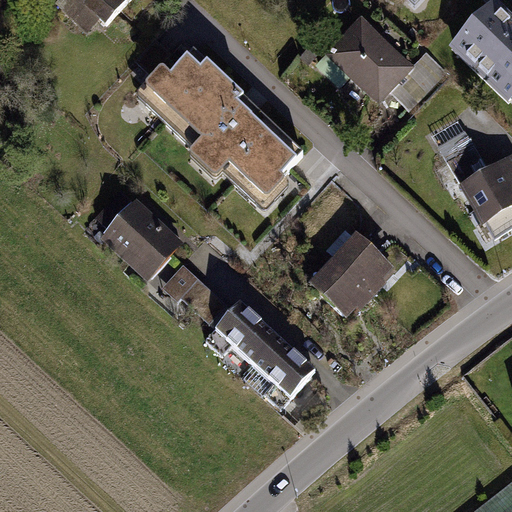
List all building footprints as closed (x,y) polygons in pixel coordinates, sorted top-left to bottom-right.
[(76,0),(87,10),(77,20),(91,34),(99,25),(105,30),(133,0),(76,0)] [(509,109),(511,106),(511,21),(495,5),(450,53),(509,109)] [(364,21),(315,67),(338,92),(351,80),(379,110),(393,97),(407,112),(446,76),(429,59),(414,73),(364,21)] [(194,56),(146,107),(196,155),(199,152),(257,207),(303,158),(194,56)] [(459,122),(433,137),(463,189),(459,191),(483,231),(511,214),(511,160),(489,174),(459,122)] [(122,189),(94,219),(108,231),(100,240),(151,286),(186,246),(122,189)] [(354,240),(332,264),(370,298),(374,299),(395,276),(354,240)] [(332,264),(309,290),(347,324),(370,298),(332,264)] [(184,269),(166,289),(210,329),(228,309),(184,269)] [(233,350),(247,366),(274,338),(241,304),(206,342),(225,359),(233,350)] [(312,373),(274,338),(247,366),(269,386),(261,395),(277,410),(312,373)] [(376,511),(477,433),(457,405),(324,511),(376,511)] [(449,511),(507,467),(487,439),(396,511),(449,511)] [(511,511),(511,487),(479,511),(511,511)]
